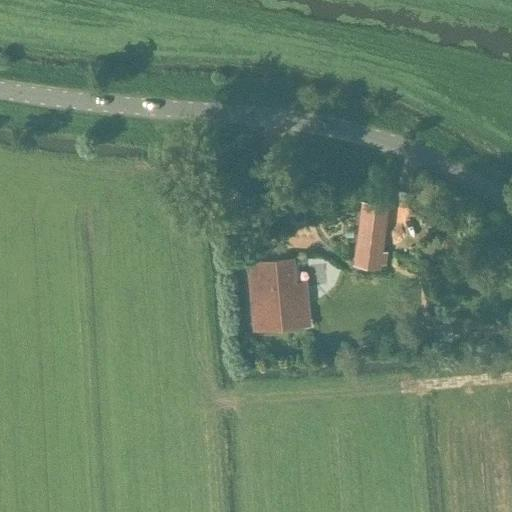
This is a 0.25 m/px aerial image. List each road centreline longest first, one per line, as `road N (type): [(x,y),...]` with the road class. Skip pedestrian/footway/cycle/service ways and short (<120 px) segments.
road 1 (unclassified): [(511,208),(384,142),(316,124),(0,89)]
road 2 (track): [(511,380),(224,401)]
